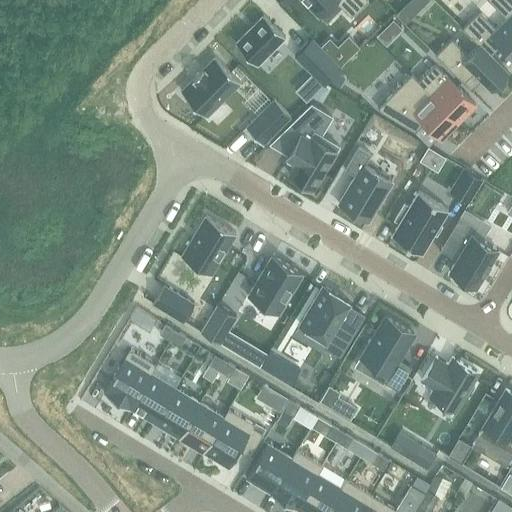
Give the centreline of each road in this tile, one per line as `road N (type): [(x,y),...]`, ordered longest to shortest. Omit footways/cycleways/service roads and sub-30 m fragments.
road 1 (residential): [(478,325),(191,152)]
road 2 (unclassified): [(12,361),(51,349),(87,320),(191,152)]
road 3 (residential): [(191,152),(144,119),(135,91),(142,70),(212,0)]
road 4 (unclassified): [(114,511),(21,413),(12,361)]
road 5 (residential): [(202,496),(76,412)]
